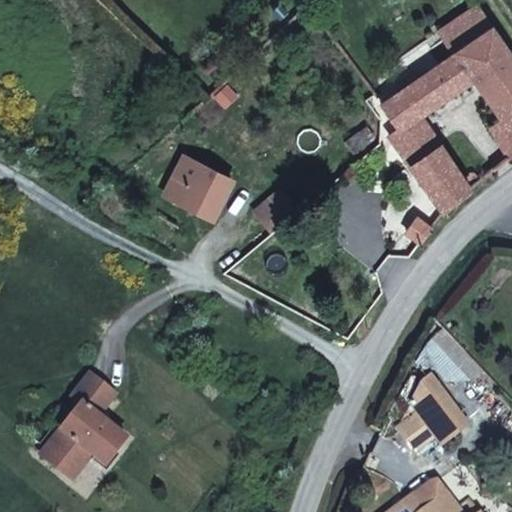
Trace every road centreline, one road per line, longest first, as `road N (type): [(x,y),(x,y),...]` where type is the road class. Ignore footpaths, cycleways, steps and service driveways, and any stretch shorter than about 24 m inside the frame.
road 1 (track): [(360,371),(0,166)]
road 2 (unclassified): [(305,511),(312,474),(360,371),(453,248),(511,207)]
